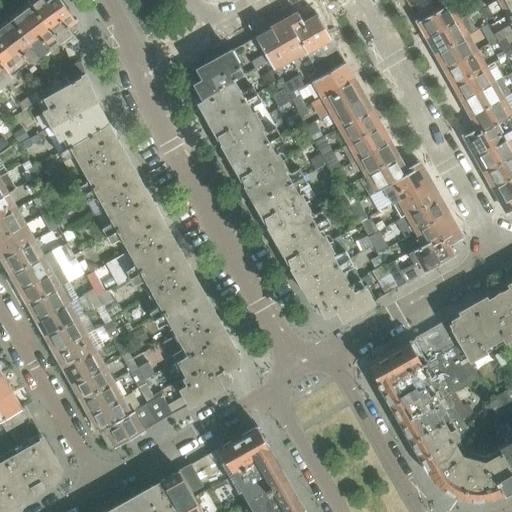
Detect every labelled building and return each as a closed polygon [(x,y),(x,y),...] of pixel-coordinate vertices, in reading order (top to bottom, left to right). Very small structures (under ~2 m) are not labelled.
[(76,22),(60,0),(51,0),(48,3),(46,0),(33,0),(29,4),(55,37),(60,45),(68,39),(73,46),(78,42),(68,28),(76,22)] [(453,1),(452,0),(436,0),(433,2),(438,10),(450,3),(453,1)] [(511,14),(511,0),(499,0),(488,7),(492,15),(503,9),(508,16),(511,14)] [(417,21),(438,10),(433,2),(434,3),(414,15),(417,21)] [(459,19),(451,5),(450,3),(438,10),(417,21),(427,38),(459,19)] [(478,9),(475,3),(466,9),(469,15),(478,9)] [(55,37),(29,4),(11,17),(40,55),(50,48),(50,44),(49,42),(55,37)] [(491,16),(486,7),(479,11),(484,20),(491,16)] [(295,37),(299,27),(304,24),(298,13),(271,29),(288,59),(303,51),(295,37)] [(511,14),(508,16),(511,23),(511,24),(494,35),(497,41),(505,37),(511,32),(511,14)] [(337,49),(318,16),(304,24),(299,27),(295,37),(303,51),(305,54),(306,54),(311,64),(337,49)] [(40,55),(11,17),(0,24),(0,41),(17,65),(25,59),(27,61),(31,61),(32,61),(40,55)] [(468,36),(459,19),(427,38),(436,54),(468,36)] [(288,59),(271,29),(255,37),(269,61),(272,67),(288,59)] [(445,70),(477,52),(468,36),(436,54),(445,70)] [(505,37),(497,41),(496,41),(506,58),(510,55),(508,51),(511,49),(505,37)] [(17,65),(0,41),(0,78),(3,82),(2,83),(4,86),(13,79),(8,72),(17,65)] [(198,100),(243,75),(240,68),(243,66),(233,50),(202,67),(201,73),(205,80),(196,85),(198,88),(193,91),(198,100)] [(454,86),(486,67),(477,52),(445,70),(454,86)] [(254,69),(268,61),(264,54),(250,61),(254,69)] [(85,75),(82,65),(82,62),(69,66),(72,75),(74,82),(85,75)] [(321,96),(353,78),(344,63),(318,77),(312,81),(321,96)] [(462,101),(495,83),(486,67),(454,86),(462,101)] [(279,81),(273,71),(262,78),(267,88),(279,81)] [(102,113),(94,98),(87,81),(85,75),(74,82),(64,87),(49,95),(42,99),(34,105),(39,115),(45,112),(52,126),(29,138),(33,144),(48,136),(52,143),(64,136),(71,147),(109,125),(102,113)] [(74,82),(72,75),(60,81),(64,87),(74,82)] [(209,120),(255,95),(251,87),(250,87),(243,75),(198,100),(209,120)] [(330,112),(362,94),(353,78),(321,96),(322,98),(311,104),(319,119),(330,113),(330,112)] [(289,95),(303,86),(299,79),(285,88),(289,95)] [(471,116),(503,97),(510,94),(502,80),(495,83),(462,101),(471,116)] [(49,95),(64,87),(60,81),(46,89),(49,95)] [(290,101),(283,90),(272,97),(278,108),(290,101)] [(34,105),(42,99),(36,91),(28,96),(28,97),(18,105),(22,111),(34,105)] [(306,106),(298,91),(289,95),(297,111),(305,107),(306,106)] [(339,128),(371,110),(362,94),(330,112),(330,113),(339,128)] [(267,115),(255,95),(209,120),(221,141),(260,120),(267,115)] [(511,117),(511,112),(503,97),(471,116),(478,128),(487,131),(506,120),(511,117)] [(309,113),(305,107),(297,111),(296,112),(300,118),(309,113)] [(348,144),(380,126),(371,110),(339,128),(348,144)] [(256,147),(278,135),(274,128),(268,132),(264,129),(260,120),(221,141),(232,161),(248,152),(249,154),(251,154),(258,150),(256,147)] [(475,157),(511,135),(511,130),(506,120),(487,131),(478,128),(464,136),(475,157)] [(323,137),(315,123),(306,128),(314,142),(323,137)] [(83,195),(132,167),(109,125),(71,147),(59,153),(64,161),(72,156),(78,161),(86,174),(87,182),(79,187),(83,195)] [(350,163),(388,141),(380,126),(348,144),(348,145),(342,149),(350,163)] [(23,128),(14,133),(19,143),(29,137),(23,128)] [(10,147),(16,142),(10,133),(0,139),(0,155),(11,147),(10,147)] [(283,143),(278,135),(256,147),(258,150),(251,154),(249,154),(248,152),(232,161),(244,182),(283,160),(278,151),(278,147),(283,143)] [(511,155),(511,135),(475,157),(484,172),(511,155)] [(330,150),(324,138),(316,143),(322,154),(330,150)] [(366,176),(398,158),(388,141),(350,163),(356,172),(362,169),(366,176)] [(326,164),(322,158),(321,155),(310,161),(315,170),(326,164)] [(492,186),(511,175),(511,155),(484,172),(492,186)] [(404,175),(404,169),(398,158),(366,176),(360,180),(369,196),(375,192),(382,188),(404,175)] [(279,188),(302,175),(299,169),(293,172),(288,169),(283,160),(244,182),(255,201),(271,193),(272,195),(274,196),(281,192),(279,188)] [(392,204),(430,182),(418,161),(404,169),(404,175),(382,188),(391,204),(392,204)] [(45,174),(40,164),(28,171),(34,181),(45,174)] [(156,209),(144,188),(132,167),(83,195),(87,202),(95,198),(102,203),(110,216),(111,224),(102,228),(107,236),(156,209)] [(348,185),(340,170),(332,175),(332,176),(337,184),(341,190),(348,185)] [(307,184),(302,175),(279,188),(281,192),(274,196),(272,195),(271,193),(255,201),(267,222),(304,201),(300,193),(302,186),(307,184)] [(511,175),(492,186),(507,212),(511,209),(511,175)] [(337,184),(332,176),(321,182),(326,191),(337,184)] [(359,202),(353,192),(358,190),(354,182),(348,185),(341,190),(349,204),(350,207),(357,203),(359,202)] [(400,219),(439,198),(430,182),(392,204),(400,219)] [(59,208),(47,187),(38,192),(38,193),(39,194),(50,213),(59,208)] [(0,217),(15,209),(6,194),(0,197),(0,217)] [(49,212),(40,197),(33,200),(36,205),(35,205),(42,217),(49,212)] [(404,237),(415,231),(447,213),(439,198),(400,219),(401,220),(396,222),(404,237)] [(302,229),(324,217),(320,211),(315,214),(310,210),(304,201),(267,222),(278,242),(293,234),(292,231),(293,229),(300,226),(302,229)] [(366,218),(357,203),(350,207),(352,211),(358,223),(366,218)] [(0,237),(24,224),(15,209),(0,217),(0,237)] [(179,251),(167,229),(156,209),(107,236),(111,244),(119,240),(126,244),(129,251),(119,257),(106,265),(118,285),(131,278),(179,251)] [(58,228),(50,213),(49,212),(42,217),(43,218),(41,219),(49,233),(58,228)] [(462,238),(447,213),(415,231),(419,237),(415,239),(420,248),(430,243),(431,246),(444,239),(448,246),(462,238)] [(65,223),(61,217),(56,220),(59,226),(65,223)] [(329,226),(324,217),(302,229),(300,226),(293,229),(292,231),(293,234),(278,242),(290,263),(328,242),(323,234),(325,229),(329,226)] [(378,232),(370,219),(361,224),(369,237),(378,232)] [(0,254),(1,257),(32,239),(24,224),(0,237),(0,254)] [(75,238),(70,231),(63,235),(67,242),(75,238)] [(387,246),(379,232),(369,238),(376,252),(387,246)] [(10,273),(41,256),(32,239),(1,257),(10,273)] [(454,256),(448,246),(444,239),(431,246),(430,243),(420,248),(414,251),(408,255),(413,265),(400,272),(398,269),(399,269),(395,261),(385,267),(397,288),(454,256)] [(325,270),(347,258),(344,251),(338,254),(333,251),(328,242),(290,263),(301,283),(316,275),(315,273),(316,270),(323,267),(325,270)] [(75,258),(67,244),(59,249),(67,263),(75,258)] [(203,292),(191,271),(179,251),(131,278),(135,285),(142,281),(150,286),(154,293),(157,299),(159,307),(150,312),(154,319),(203,292)] [(19,288),(50,271),(51,272),(60,267),(51,252),(42,257),(41,256),(10,273),(19,288)] [(384,265),(379,256),(370,261),(375,270),(384,265)] [(313,304),(358,279),(356,272),(347,258),(325,270),(323,267),(316,270),(315,273),(316,275),(301,283),(313,304)] [(89,268),(84,261),(79,264),(83,271),(89,268)] [(397,288),(385,267),(384,265),(375,270),(388,293),(397,288)] [(27,304),(59,287),(59,288),(69,282),(60,267),(51,272),(50,271),(19,288),(27,304)] [(106,292),(94,271),(85,276),(91,285),(93,290),(97,298),(106,292)] [(377,300),(375,297),(380,295),(376,288),(371,290),(368,284),(363,287),(359,280),(358,279),(313,304),(319,314),(324,311),(326,315),(337,308),(341,315),(347,317),(377,300)] [(36,320),(67,303),(68,304),(83,295),(93,290),(91,285),(81,291),(75,294),(69,282),(59,288),(59,287),(27,304),(36,320)] [(511,283),(510,284),(511,288),(487,301),(485,298),(473,305),(494,343),(504,337),(510,348),(511,346),(511,283)] [(102,306),(97,298),(93,290),(83,295),(92,311),(95,309),(102,306)] [(178,361),(226,334),(203,292),(154,319),(159,327),(166,323),(174,328),(180,339),(183,348),(174,353),(178,361)] [(45,336),(76,318),(68,304),(67,303),(36,320),(45,336)] [(111,321),(109,317),(103,305),(102,306),(95,309),(104,325),(111,321)] [(494,343),(473,305),(461,312),(463,315),(449,322),(462,344),(472,362),(478,358),(481,364),(490,359),(486,353),(489,352),(486,347),(494,343)] [(124,325),(118,314),(111,318),(117,329),(124,325)] [(54,351),(85,334),(76,318),(45,336),(54,351)] [(480,378),(470,363),(472,362),(462,344),(449,322),(448,319),(368,364),(402,423),(440,401),(449,396),(471,383),(480,378)] [(133,331),(128,323),(116,330),(119,336),(120,337),(133,331)] [(148,340),(142,329),(128,336),(134,347),(148,340)] [(63,367),(94,350),(85,334),(54,351),(63,367)] [(166,418),(232,381),(231,380),(225,370),(237,363),(239,357),(226,334),(178,361),(187,375),(185,377),(187,382),(180,386),(185,396),(168,406),(160,392),(153,395),(155,399),(166,418)] [(129,353),(120,337),(119,336),(111,341),(121,357),(129,353)] [(72,383),(103,366),(94,350),(63,367),(72,383)] [(138,368),(132,359),(129,353),(121,357),(130,372),(138,368)] [(506,365),(500,353),(494,356),(501,368),(506,365)] [(81,399),(112,382),(103,366),(72,383),(81,399)] [(146,383),(138,368),(130,372),(138,388),(146,383)] [(0,397),(12,391),(2,374),(0,375),(0,397)] [(480,378),(471,383),(474,389),(482,403),(490,398),(487,391),(480,378)] [(89,415),(121,398),(112,382),(81,399),(89,415)] [(155,399),(153,395),(146,383),(138,388),(147,403),(155,399)] [(511,386),(511,387),(501,393),(502,394),(508,405),(510,408),(511,406),(511,386)] [(0,420),(22,409),(12,391),(0,397),(0,420)] [(504,494),(511,489),(511,411),(510,408),(508,405),(502,394),(491,400),(499,414),(494,417),(497,441),(502,449),(498,451),(501,457),(491,463),(475,459),(465,498),(467,499),(477,499),(486,499),(495,496),(503,492),(504,494)] [(455,441),(460,438),(459,436),(467,427),(449,396),(440,401),(402,423),(430,473),(435,480),(442,487),(450,492),(458,496),(465,498),(475,459),(462,455),(455,441)] [(130,414),(129,413),(121,398),(89,415),(97,429),(101,430),(130,414)] [(155,399),(147,403),(144,405),(153,421),(147,424),(149,428),(166,418),(155,399)] [(0,435),(31,418),(25,407),(22,409),(0,420),(0,435)] [(146,430),(135,410),(129,413),(130,414),(101,430),(110,445),(114,447),(119,444),(120,445),(146,430)] [(286,478),(272,453),(257,427),(216,450),(227,469),(215,476),(219,483),(235,474),(249,498),(286,478)] [(45,485),(58,477),(60,469),(42,437),(0,459),(0,474),(16,504),(40,490),(39,489),(45,486),(45,485)] [(203,487),(191,464),(179,471),(192,493),(203,487)] [(202,511),(192,493),(179,471),(145,490),(157,511),(202,511)] [(16,504),(0,474),(0,510),(14,503),(15,504),(16,504)] [(304,511),(286,478),(249,498),(256,511),(304,511)] [(157,511),(145,490),(106,511),(157,511)]
